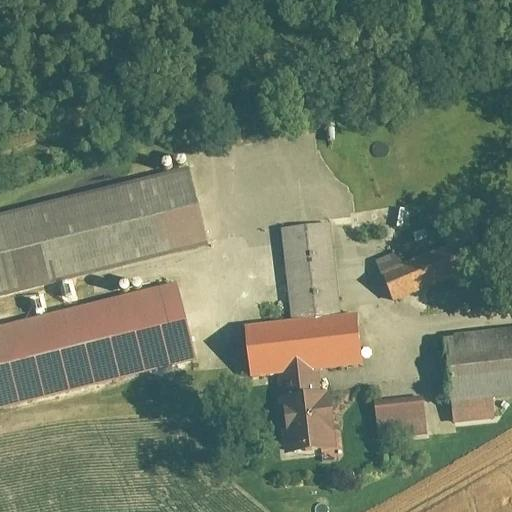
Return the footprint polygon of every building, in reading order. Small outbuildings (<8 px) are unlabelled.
[(0,219),(0,304),(212,254),(192,173),(0,219)] [(492,243),(511,236),(511,219),(487,228),(492,243)] [(293,328),(343,323),(333,226),(283,232),(293,328)] [(365,290),(377,316),(473,275),(462,249),(365,290)] [(177,289),(0,332),(0,420),(198,372),(177,289)] [(246,335),(251,385),(364,374),(359,324),(246,335)] [(511,337),(446,344),(452,410),(511,404),(511,337)] [(330,378),(279,383),(286,461),(337,457),(330,378)] [(426,403),(375,407),(378,444),(429,440),(426,403)]
